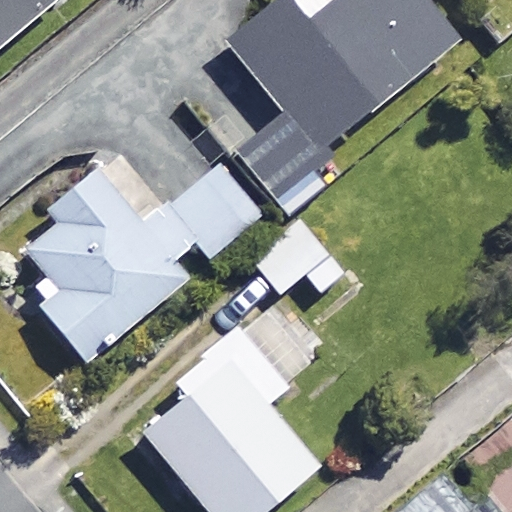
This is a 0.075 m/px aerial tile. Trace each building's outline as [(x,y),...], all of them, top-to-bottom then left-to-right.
[(0,0),(0,40),(46,0),(0,0)] [(254,0),(211,36),(275,115),(229,153),(260,191),(441,43),(406,0),(254,0)] [(90,163),(3,242),(31,273),(12,291),(70,355),(91,336),(102,348),(165,290),(154,278),(190,246),(202,259),(260,206),(212,153),(140,218),(90,163)] [(319,260),(293,226),(243,264),(269,299),(319,260)] [(277,389),(229,334),(121,427),(193,511),(253,511),(306,466),(255,408),(277,389)] [(470,492),(485,511),(511,511),(511,416),(456,458),(478,487),(470,492)] [(485,511),(470,492),(443,511),(440,511),(420,485),(383,511),(485,511)]
